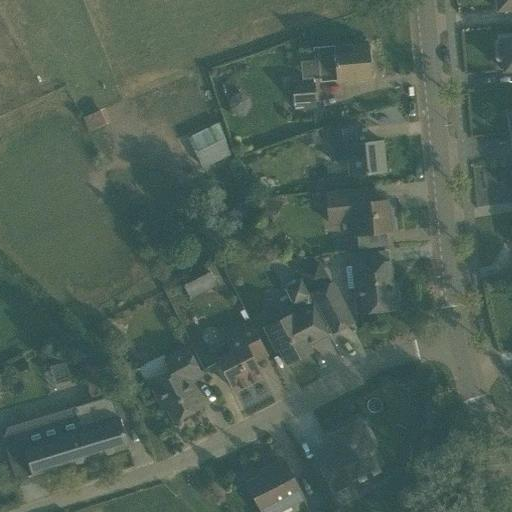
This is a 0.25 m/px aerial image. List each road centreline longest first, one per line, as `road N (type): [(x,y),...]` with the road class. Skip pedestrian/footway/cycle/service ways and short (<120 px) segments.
road 1 (residential): [(24,511),(272,417),(383,358),(456,339)]
road 2 (tertiary): [(420,0),(456,339)]
road 3 (track): [(407,511),(434,343)]
road 4 (tertiary): [(456,339),(480,415),(511,476)]
